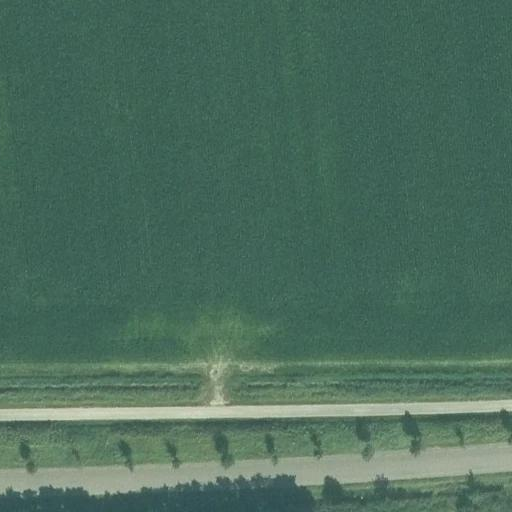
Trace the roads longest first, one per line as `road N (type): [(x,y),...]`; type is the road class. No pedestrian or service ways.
road 1 (tertiary): [(0,477),(246,473),(511,456)]
road 2 (unclassified): [(0,411),(511,404)]
